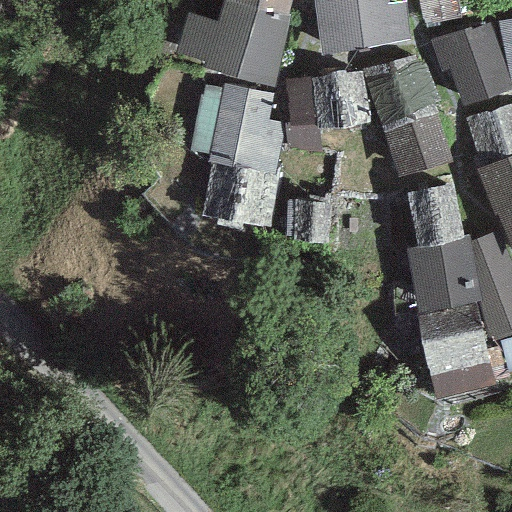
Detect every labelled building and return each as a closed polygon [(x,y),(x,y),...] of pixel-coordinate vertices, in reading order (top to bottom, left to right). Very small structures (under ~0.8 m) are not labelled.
[(291,0),(223,0),(216,20),(187,13),(175,52),(207,67),(267,84),(291,0)] [(390,0),(316,0),(327,57),(399,44),(390,0)] [(511,23),(496,28),(511,85),(511,84),(511,23)] [(488,25),(439,38),(459,111),(508,98),(488,25)] [(421,55),(368,70),(383,123),(399,179),(452,164),(421,55)] [(383,123),(368,70),(287,83),(286,148),(320,152),(319,135),(383,123)] [(270,113),(273,91),(224,84),(209,162),(275,174),(283,124),(269,121),(270,113)] [(511,106),(467,119),(482,166),(511,155),(511,106)] [(511,155),(482,166),(511,240),(511,155)] [(275,174),(209,162),(201,216),(267,227),(275,174)] [(452,184),(406,192),(416,248),(462,240),(452,184)] [(327,204),(286,202),(284,241),(325,243),(327,204)] [(511,270),(496,234),(470,243),(482,302),(493,338),(511,330),(511,270)] [(462,240),(416,248),(406,250),(419,314),(482,302),(470,243),(469,237),(462,240)] [(493,384),(476,312),(418,326),(435,398),(493,384)]
